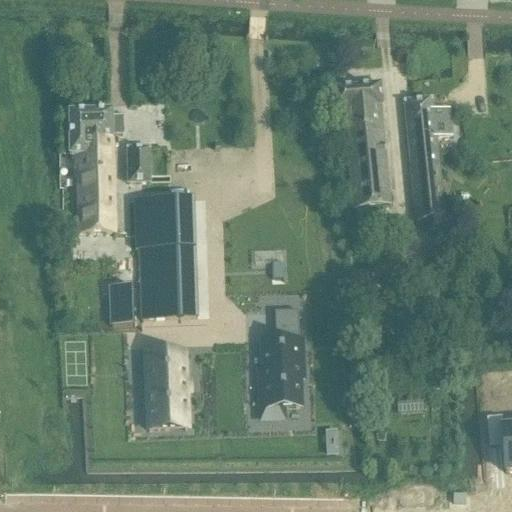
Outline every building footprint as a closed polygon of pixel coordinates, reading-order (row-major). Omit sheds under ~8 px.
[(331,91),(333,111),(342,111),(352,211),(390,208),(380,107),(381,107),(379,86),(331,91)] [(448,115),(432,116),(431,102),(403,105),(416,225),(443,222),(435,140),(450,139),(448,115)] [(109,114),(66,115),(67,158),(74,158),(76,238),(112,237),(110,149),(117,149),(117,140),(110,140),(109,114)] [(126,152),(126,187),(148,187),(147,151),(126,152)] [(165,203),(133,204),(135,253),(138,253),(140,323),(174,322),(171,252),(167,252),(165,203)] [(281,266),(271,266),(272,282),(282,282),(281,266)] [(460,278),(455,279),(457,298),(472,296),(470,284),(461,285),(460,278)] [(437,285),(414,286),(417,323),(440,322),(437,285)] [(131,290),(110,290),(111,330),(132,330),(131,290)] [(396,349),(414,347),(410,302),(371,305),(375,363),(397,362),(396,349)] [(274,344),(262,345),(263,388),(262,388),(263,423),(283,422),(282,413),(299,412),(297,384),(301,383),(300,343),(298,343),(298,342),(297,314),(273,315),(274,343),(274,344)] [(181,357),(140,359),(140,364),(142,363),(142,361),(144,361),(144,363),(148,362),(148,361),(151,361),(152,385),(146,385),(148,435),(168,435),(184,434),(186,434),(186,432),(185,425),(183,371),(181,371),(181,357)] [(397,407),(397,418),(422,416),(421,405),(397,407)] [(500,421),(486,422),(489,449),(502,448),(505,476),(511,475),(511,414),(499,415),(500,421)]
